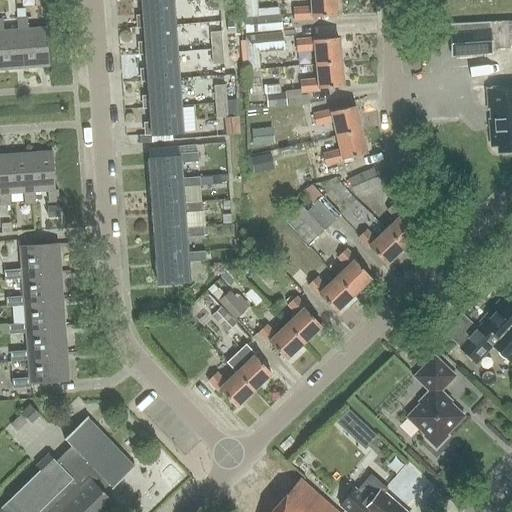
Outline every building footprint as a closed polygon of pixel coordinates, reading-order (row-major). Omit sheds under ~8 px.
[(143,17),(138,17),(139,29),(144,28),(175,26),(172,0),(151,0),(142,1),(143,17)] [(219,11),(218,0),(207,0),(208,12),(219,11)] [(256,0),(243,0),(245,17),(257,17),(256,0)] [(310,0),(311,9),(293,10),(293,20),(312,20),(312,18),(336,17),(334,0),(310,0)] [(25,9),(16,10),(16,19),(25,18),(25,9)] [(245,17),(244,18),(246,34),(282,31),(280,15),(257,17),(245,17)] [(25,18),(16,19),(17,30),(20,30),(23,68),(49,66),(46,28),(27,29),(27,18),(25,18)] [(2,20),(0,20),(0,70),(23,68),(20,30),(17,30),(3,31),(2,20)] [(234,23),(227,23),(227,34),(235,34),(234,23)] [(145,42),(140,43),(141,56),(146,55),(177,53),(175,26),(144,28),(145,42)] [(453,57),(492,54),(490,30),(451,33),(453,57)] [(210,34),(211,50),(222,49),(221,33),(210,34)] [(282,33),(245,36),(248,70),(259,69),(258,53),(283,51),(282,33)] [(313,39),(295,41),(296,52),(315,50),(316,65),(340,63),(338,38),(313,41),(313,39)] [(212,66),(223,66),(222,49),(211,50),(212,66)] [(147,70),(142,70),(143,82),(148,82),(179,80),(177,53),(146,55),(147,70)] [(317,81),(299,82),(300,93),(319,91),(319,89),(343,87),(340,63),(316,65),(317,81)] [(149,97),(144,97),(145,110),(150,109),(181,107),(179,80),(148,82),(149,97)] [(249,84),(250,94),(263,93),(263,96),(266,95),(268,108),(287,106),(285,93),(281,94),(280,85),(262,87),(261,83),(249,84)] [(224,86),(213,87),(214,103),(225,103),(224,86)] [(511,87),(486,89),(491,147),(497,146),(498,154),(511,152),(511,87)] [(233,102),(225,103),(214,103),(215,119),(224,118),(225,136),(239,135),(238,116),(234,117),(233,102)] [(331,111),(313,115),(315,127),(334,122),(337,136),(360,131),(354,106),(332,112),(331,111)] [(151,124),(146,124),(147,137),(182,134),(181,107),(150,109),(151,124)] [(341,151),(322,155),(325,166),(343,162),(343,160),(366,155),(360,131),(337,136),(341,151)] [(197,145),(147,149),(148,161),(180,158),(180,155),(198,153),(197,145)] [(52,152),(28,154),(30,192),(33,192),(48,191),(48,202),(59,201),(58,190),(55,190),(52,152)] [(180,158),(148,161),(150,185),(182,183),(182,179),(181,164),(199,162),(198,153),(180,155),(180,158)] [(28,154),(3,155),(6,194),(9,194),(23,193),(24,204),(34,203),(33,192),(30,192),(28,154)] [(3,155),(0,155),(0,205),(10,205),(9,194),(6,194),(3,155)] [(266,155),(250,158),(254,174),(269,171),(266,155)] [(374,169),(348,180),(355,195),(380,184),(374,169)] [(221,176),(212,177),(213,185),(222,185),(221,176)] [(182,183),(150,185),(152,210),(185,208),(184,204),(183,189),(200,188),(200,178),(182,179),(182,183)] [(330,225),(340,216),(322,198),(313,207),(330,225)] [(398,221),(387,232),(403,249),(421,231),(405,215),(406,214),(396,202),(387,210),(398,221)] [(185,208),(152,210),(154,235),(186,233),(186,229),(185,214),(202,212),(201,203),(184,204),(185,208)] [(60,206),(47,207),(48,218),(61,217),(60,206)] [(308,247),(330,225),(313,207),(306,213),(301,207),(285,222),(308,247)] [(186,233),(154,235),(155,260),(188,257),(188,253),(187,238),(204,237),(203,228),(186,229),(186,233)] [(366,231),(358,239),(368,250),(370,248),(386,265),(403,249),(387,232),(376,242),(366,231)] [(22,270),(4,271),(5,281),(22,280),(22,277),(60,274),(59,245),(20,248),(22,270)] [(348,269),(337,279),(353,296),(371,279),(354,262),(356,261),(346,251),(338,258),(348,269)] [(188,257),(155,260),(157,285),(190,283),(188,263),(206,262),(205,252),(188,253),(188,257)] [(231,267),(221,277),(229,286),(239,276),(231,267)] [(24,297),(6,299),(6,307),(25,306),(24,303),(62,301),(60,274),(22,277),(22,280),(24,297)] [(316,279),(308,287),(318,297),(319,296),(336,313),(353,296),(337,279),(326,290),(316,279)] [(218,289),(212,295),(217,301),(224,295),(218,289)] [(233,321),(245,310),(228,292),(224,295),(217,301),(216,303),(221,308),(233,321)] [(297,317),(286,327),(303,344),(321,327),(305,310),(306,309),(295,298),(287,306),(297,317)] [(460,348),(459,349),(476,365),(492,347),(511,364),(511,308),(501,298),(479,322),(482,325),(478,329),(463,345),(460,348)] [(26,325),(8,326),(9,335),(26,334),(26,331),(64,329),(62,301),(24,303),(25,306),(26,325)] [(221,308),(211,317),(226,333),(236,324),(233,321),(221,308)] [(265,327),(257,334),(268,345),(269,344),(285,361),(303,344),(286,327),(276,337),(265,327)] [(27,351),(10,353),(11,362),(29,361),(28,358),(66,355),(64,329),(26,331),(26,334),(27,351)] [(247,363),(236,374),(253,392),(271,375),(255,357),(256,356),(246,345),(238,354),(247,363)] [(238,354),(227,364),(236,374),(247,363),(238,354)] [(30,379),(12,380),(13,389),(32,388),(32,385),(67,383),(66,355),(28,358),(29,361),(30,379)] [(429,394),(406,419),(425,437),(423,438),(435,450),(447,438),(445,436),(463,417),(439,394),(455,377),(433,357),(413,378),(429,394)] [(216,374),(207,382),(218,392),(219,391),(236,408),(253,392),(236,374),(226,384),(216,374)] [(30,405),(22,413),(32,424),(41,416),(30,405)] [(348,410),(336,423),(348,434),(360,421),(348,410)] [(135,468),(87,419),(65,441),(72,447),(56,463),(48,455),(36,468),(39,471),(1,508),(1,509),(0,510),(0,511),(106,511),(115,505),(103,492),(109,486),(112,490),(135,468)] [(403,511),(383,494),(388,489),(371,474),(356,490),(354,489),(340,505),(347,511),(403,511)] [(337,511),(300,479),(270,511),(337,511)]
